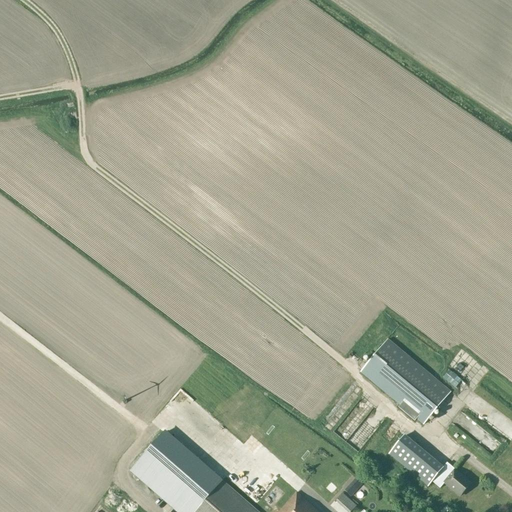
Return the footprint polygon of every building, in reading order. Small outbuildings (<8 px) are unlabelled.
[(72,105),(60,105),(60,143),(70,143),(70,146),(73,146),(72,105)] [(451,392),(387,339),(360,372),(423,425),(451,392)] [(446,373),(443,377),(453,386),(451,389),(461,397),(466,389),(446,373)] [(511,442),(511,425),(472,397),(464,408),(511,442)] [(360,401),(331,432),(355,454),(371,436),(358,425),(371,410),(360,401)] [(220,484),(163,434),(131,470),(179,511),(256,511),(222,482),(220,484)] [(428,486),(439,473),(443,468),(404,436),(389,454),(428,486)] [(491,457),(499,445),(491,440),(483,452),(491,457)] [(245,456),(239,464),(247,470),(253,461),(245,456)] [(495,463),(502,469),(506,464),(499,459),(495,463)] [(446,464),(443,468),(439,473),(446,480),(444,482),(460,496),(470,484),(446,464)] [(339,489),(349,497),(361,484),(351,475),(339,489)] [(317,511),(296,493),(278,511),(317,511)] [(350,511),(356,506),(342,494),(335,502),(347,511),(350,511)]
